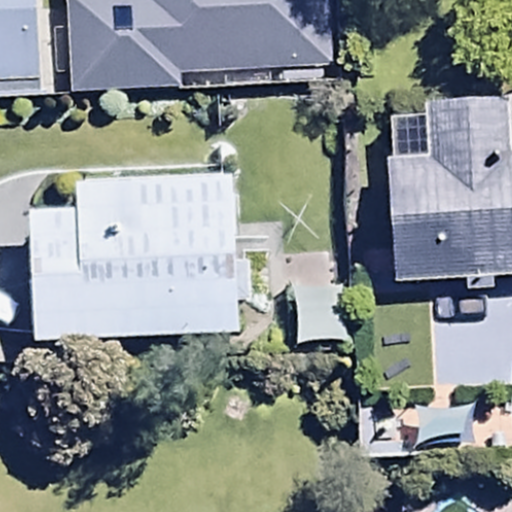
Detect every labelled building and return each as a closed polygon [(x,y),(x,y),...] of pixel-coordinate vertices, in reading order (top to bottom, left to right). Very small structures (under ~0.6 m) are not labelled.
[(0,0),(0,95),(38,94),(33,0),(0,0)] [(102,17),(107,117),(312,107),(306,0),(168,0),(169,14),(102,17)] [(414,179),(417,306),(511,303),(511,110),(461,112),(463,178),(414,179)] [(236,195),(79,202),(80,232),(32,234),(38,364),(243,355),(236,195)] [(345,301),(294,303),(296,354),(347,352),(345,301)] [(472,424),(417,425),(418,459),(473,458),(472,424)]
